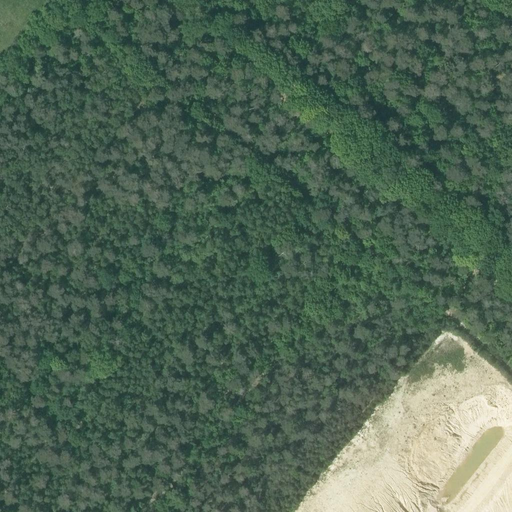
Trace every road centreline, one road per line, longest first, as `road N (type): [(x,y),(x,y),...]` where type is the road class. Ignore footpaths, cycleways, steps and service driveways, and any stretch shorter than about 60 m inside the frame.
road 1 (track): [(72,0),(511,369)]
road 2 (track): [(511,263),(181,0)]
road 3 (track): [(414,184),(151,511)]
road 4 (track): [(315,511),(379,427),(419,390),(452,382),(511,397)]
road 5 (track): [(0,359),(176,511)]
